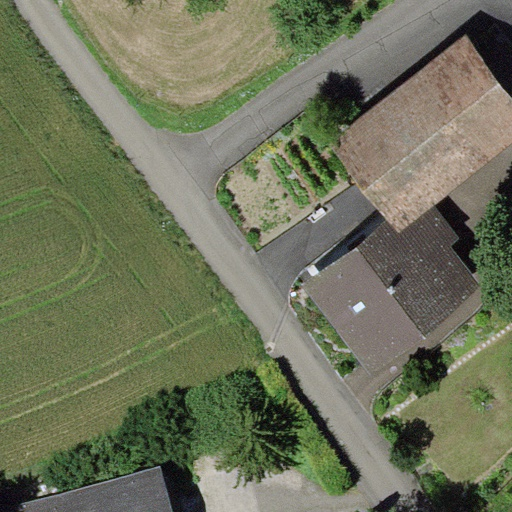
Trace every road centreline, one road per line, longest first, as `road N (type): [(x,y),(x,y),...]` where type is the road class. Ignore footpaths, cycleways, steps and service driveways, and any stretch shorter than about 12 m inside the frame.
road 1 (residential): [(394,511),(289,352),(171,198)]
road 2 (residential): [(447,0),(171,198)]
road 3 (residential): [(171,198),(29,0)]
